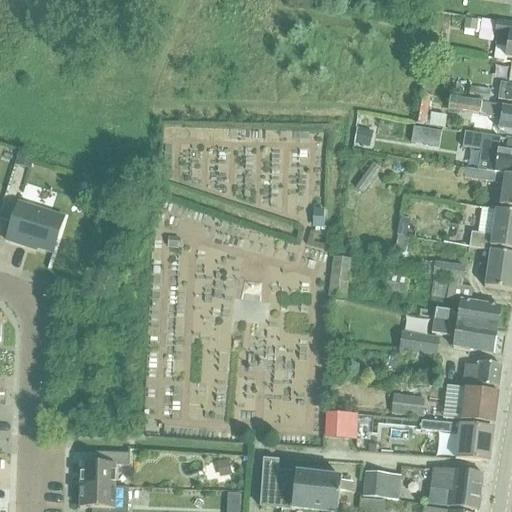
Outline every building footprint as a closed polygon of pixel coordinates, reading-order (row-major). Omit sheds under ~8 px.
[(475,31),(476,22),(464,20),(462,29),(475,31)] [(511,25),(497,23),(495,35),(497,35),(495,45),(508,47),(506,59),(511,60),(511,25)] [(501,91),(499,101),(511,103),(511,64),(511,65),(508,85),(504,84),(503,91),(501,91)] [(469,88),(467,100),(488,104),(489,91),(469,88)] [(427,123),(432,96),(422,94),(417,121),(427,123)] [(511,109),(450,99),(448,108),(469,112),(469,114),(480,115),(480,116),(499,120),(498,130),(511,132),(511,109)] [(434,112),(433,126),(449,128),(451,114),(434,112)] [(413,129),(411,144),(438,148),(441,133),(413,129)] [(357,131),(354,144),(365,146),(368,133),(357,131)] [(465,134),(463,148),(481,150),(479,162),(478,172),(511,177),(511,141),(500,139),(473,135),(465,134)] [(20,158),(18,166),(30,170),(32,162),(20,158)] [(373,163),(355,188),(362,193),(380,168),(373,163)] [(511,177),(478,172),(465,170),(464,179),(503,185),(499,208),(511,209),(511,177)] [(65,218),(19,204),(7,242),(28,249),(29,246),(53,254),(65,218)] [(473,233),(470,248),(490,251),(491,248),(511,251),(511,213),(496,211),(496,212),(483,210),(478,234),(473,233)] [(315,229),(324,230),(324,212),(315,212),(315,229)] [(399,219),(396,237),(405,238),(409,221),(399,219)] [(168,238),(167,248),(178,249),(179,240),(168,238)] [(397,238),(393,264),(403,266),(408,240),(397,238)] [(511,255),(491,253),(485,289),(511,292),(511,255)] [(333,259),(331,274),(348,276),(350,260),(333,259)] [(434,274),(452,276),(464,278),(465,278),(467,265),(436,260),(434,274)] [(464,278),(452,276),(451,284),(463,285),(464,278)] [(435,277),(431,298),(447,301),(460,303),(458,316),(453,315),(453,313),(436,310),(434,322),(494,332),(495,328),(498,328),(501,309),(471,304),(473,290),(450,287),(451,280),(435,277)] [(494,332),(434,322),(432,335),(450,338),(450,334),(455,335),(453,350),(493,356),(496,337),(493,337),(494,332)] [(402,336),(399,354),(436,359),(438,341),(402,336)] [(274,399),(294,400),(295,359),(251,357),(248,411),(274,412),(274,399)] [(464,367),(462,385),(476,387),(499,390),(501,367),(500,367),(478,364),(478,368),(464,367)] [(493,426),(497,395),(465,391),(461,422),(493,426)] [(423,401),(393,397),(391,415),(421,418),(423,401)] [(348,417),(324,416),(323,443),(347,443),(348,417)] [(467,463),(489,465),(492,430),(433,424),(417,422),(417,433),(455,436),(453,461),(467,463)] [(80,489),(114,489),(114,466),(129,466),(129,455),(95,454),(94,465),(81,465),(80,489)] [(209,479),(221,477),(218,458),(207,459),(209,479)] [(265,461),(261,508),(284,511),(295,511),(340,511),(343,492),(351,493),(352,484),(341,483),(341,479),(277,472),(278,462),(265,461)] [(229,463),(221,464),(223,477),(231,476),(229,463)] [(432,486),(430,506),(449,509),(472,511),(478,511),(483,476),(454,473),(434,471),(432,486)] [(365,474),(363,498),(387,501),(390,476),(365,474)] [(127,511),(128,490),(114,489),(80,489),(80,510),(92,510),(92,511),(127,511)] [(361,501),(359,511),(383,511),(385,503),(361,501)]
